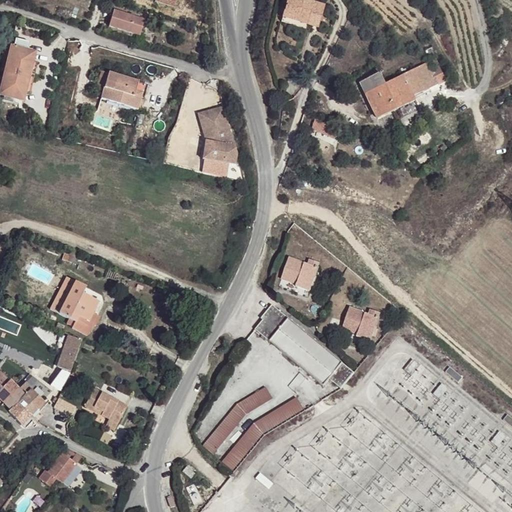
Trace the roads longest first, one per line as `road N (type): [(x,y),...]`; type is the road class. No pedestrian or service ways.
road 1 (unclassified): [(154,466),(165,425),(262,225),(263,145),(234,36)]
road 2 (track): [(265,206),(314,208),(338,225),(405,301),(511,393)]
road 3 (track): [(268,185),(337,29),(337,0)]
road 4 (unclassified): [(139,480),(43,432),(23,433),(0,413)]
